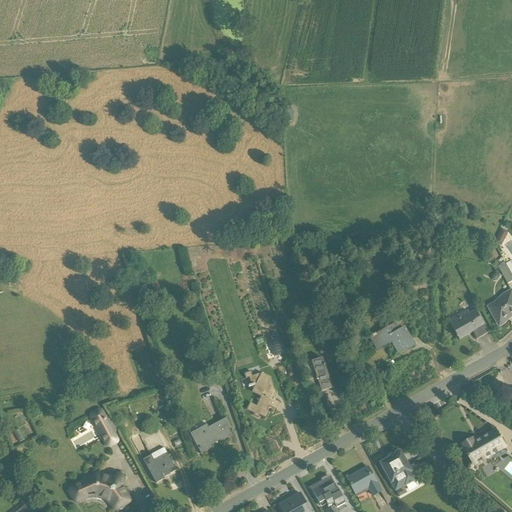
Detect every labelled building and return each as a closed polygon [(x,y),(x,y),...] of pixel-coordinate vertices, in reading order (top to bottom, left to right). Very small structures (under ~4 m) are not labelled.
[(496,246),(503,249),(509,236),(503,233),(496,246)] [(498,269),(508,287),(511,284),(511,277),(503,261),(498,263),(501,268),(498,269)] [(511,292),(486,307),(498,329),(511,321),(511,292)] [(465,311),(448,322),(458,341),(472,333),(476,340),(488,333),(475,310),(467,314),(465,311)] [(397,357),(415,347),(404,327),(400,330),(396,323),(368,338),(376,352),(390,344),(397,357)] [(277,334),(267,337),(274,357),(285,354),(280,340),(279,341),(277,334)] [(321,339),(316,341),(320,354),(326,352),(321,339)] [(321,359),(310,362),(312,369),(304,373),(310,389),(318,386),(320,393),(331,389),(321,359)] [(259,416),(265,419),(268,413),(266,412),(268,407),(275,411),(279,404),(271,400),(272,398),(274,399),(276,394),(275,394),(275,392),(274,391),(269,379),(260,374),(251,377),(250,372),(243,375),(245,380),(248,379),(251,385),(248,386),(248,388),(251,387),(252,390),(251,393),(260,398),(256,406),(249,404),(246,410),(253,414),(252,416),(258,419),(259,416)] [(210,398),(205,400),(209,408),(214,406),(210,398)] [(100,409),(98,409),(90,413),(89,415),(88,417),(89,419),(104,447),(106,448),(108,449),(110,449),(117,445),(118,443),(119,442),(118,440),(115,433),(118,432),(109,415),(106,417),(102,410),(100,409)] [(189,435),(200,455),(212,448),(211,446),(219,442),(220,443),(232,437),(228,430),(231,429),(225,419),(208,428),(206,426),(189,435)] [(473,439),(461,445),(474,467),(507,449),(496,430),(475,442),(473,439)] [(79,434),(71,439),(76,448),(88,441),(83,432),(79,435),(79,434)] [(163,448),(142,461),(155,485),(164,480),(163,479),(175,471),(163,448)] [(398,453),(397,452),(387,457),(388,459),(378,464),(394,493),(396,492),(398,498),(406,494),(403,488),(415,481),(399,453),(399,452),(398,453)] [(367,467),(345,479),(355,498),(368,491),(372,498),(381,492),(367,467)] [(131,502),(131,500),(125,489),(124,486),(124,484),(125,480),(124,477),(122,475),(119,473),(117,473),(110,476),(106,476),(101,474),(98,474),(96,473),(94,474),(70,487),(68,488),(67,490),(66,492),(67,494),(72,503),(73,504),(74,505),(75,505),(77,505),(78,504),(79,503),(84,501),(89,500),(92,499),(95,500),(99,500),(102,502),(106,504),(109,507),(110,509),(112,511),(113,511),(116,511),(118,511),(129,505),(131,503),(131,502)] [(321,481),(309,488),(320,508),(326,504),(328,507),(334,504),(336,508),(344,503),(330,477),(327,478),(327,476),(320,480),(321,481)] [(309,511),(299,493),(277,506),(280,511),(309,511)]
